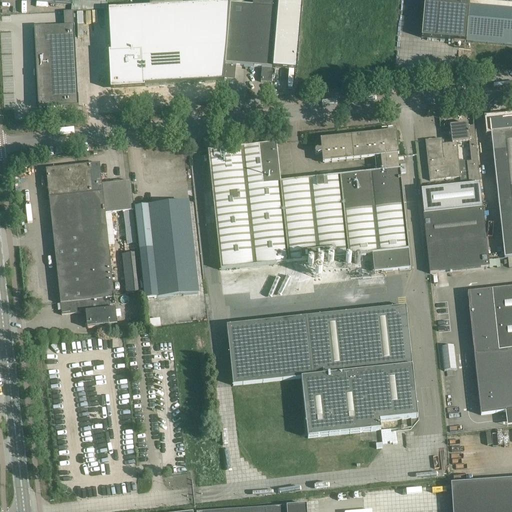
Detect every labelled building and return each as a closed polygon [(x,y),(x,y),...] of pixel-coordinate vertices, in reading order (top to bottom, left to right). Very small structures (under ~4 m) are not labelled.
[(252,0),(252,2),(252,8),(253,8),(277,10),(277,0),(252,0)] [(272,69),(297,72),(302,0),(277,0),(277,10),(272,69)] [(511,0),(424,0),(421,38),(435,40),(511,46),(511,0)] [(111,10),(108,10),(110,53),(108,53),(110,90),(144,88),(144,86),(223,82),(223,79),(225,65),(230,6),(230,4),(131,9),(111,10)] [(225,65),(223,79),(233,80),(235,66),(248,67),(253,8),(252,8),(230,6),(225,65)] [(253,8),(248,67),(261,69),(259,82),(270,83),(272,69),(277,10),(253,8)] [(45,27),(34,27),(34,32),(35,32),(35,44),(34,44),(35,57),(36,57),(39,108),(70,107),(79,107),(78,96),(77,96),(74,25),(73,12),(63,13),(64,26),(46,27),(45,27)] [(511,119),(489,122),(490,134),(491,134),(504,259),(511,257),(511,119)] [(456,143),(469,142),(469,141),(475,140),(474,127),(468,127),(467,124),(456,126),(450,126),(450,130),(451,144),(442,145),(443,160),(458,158),(456,143)] [(323,163),(374,158),(396,155),(398,155),(397,150),(398,150),(397,138),(396,138),(395,133),(321,141),(322,146),(321,146),(321,150),(319,150),(317,150),(315,151),(315,153),(316,155),(318,155),(320,154),(322,154),(322,158),(323,158),(323,163)] [(475,140),(469,141),(469,142),(471,162),(469,163),(468,162),(466,162),(458,161),(458,158),(443,160),(442,145),(441,140),(425,141),(429,182),(460,178),(461,183),(461,184),(461,185),(462,186),(463,186),(464,186),(480,185),(475,140)] [(220,271),(289,264),(280,183),(276,145),(208,152),(220,271)] [(280,183),(289,264),(372,255),(374,273),(410,269),(400,171),(398,171),(396,158),(396,155),(374,158),(376,173),(280,183)] [(46,170),(62,316),(85,313),(87,329),(117,325),(115,309),(110,310),(110,306),(114,305),(106,215),(134,212),(130,182),(102,185),(99,164),(46,170)] [(423,216),(423,215),(483,209),(480,185),(464,186),(463,186),(420,191),(423,216)] [(188,203),(134,209),(144,300),(198,295),(188,203)] [(483,209),(423,215),(423,216),(429,274),(489,268),(483,209)] [(142,293),(138,254),(122,255),(126,295),(142,293)] [(511,288),(491,291),(467,294),(480,416),(511,411),(511,288)] [(227,327),(233,386),(301,379),(307,439),(380,431),(379,422),(411,419),(417,418),(405,308),(227,327)] [(511,511),(511,480),(450,484),(452,511),(511,511)]
